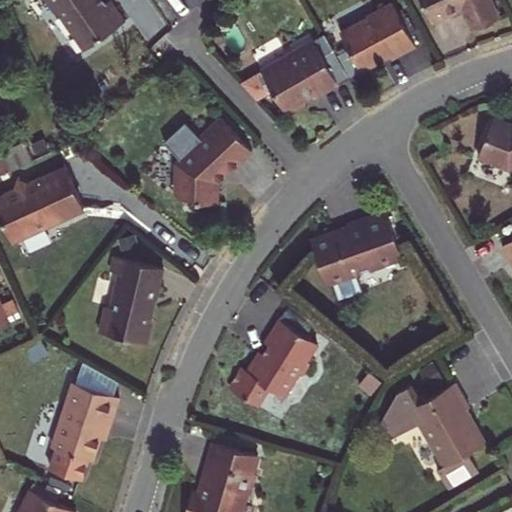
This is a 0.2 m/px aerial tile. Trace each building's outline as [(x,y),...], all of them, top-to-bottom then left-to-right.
[(45,0),(55,12),(62,13),(86,49),(126,21),(111,0),(105,5),(101,0),(45,0)] [(419,0),(430,23),(462,7),(473,30),(500,18),(491,0),(419,0)] [(341,33),(361,71),(390,56),(392,59),(416,46),(393,3),(367,17),(368,19),(341,33)] [(274,90),(287,114),(307,103),(303,97),(312,92),(315,98),(339,83),(314,40),(262,70),(241,83),(257,100),(274,90)] [(202,139),(224,119),(222,117),(201,137),(202,139)] [(511,124),(494,117),(479,156),(508,168),(511,166),(511,124)] [(218,203),(219,182),(253,151),(224,119),(202,139),(201,137),(179,157),(181,159),(177,163),(176,192),(181,197),(197,198),(197,202),(218,203)] [(0,159),(6,173),(33,160),(30,154),(24,140),(21,134),(0,143),(0,159)] [(30,154),(39,150),(33,137),(24,140),(30,154)] [(0,213),(13,241),(84,207),(65,167),(57,171),(55,169),(30,181),(18,178),(15,188),(0,195),(0,213)] [(312,239),(327,284),(403,258),(387,212),(375,216),(375,215),(348,224),(351,231),(340,235),(333,231),(312,239)] [(511,239),(502,245),(511,261),(511,239)] [(164,267),(115,255),(111,272),(119,274),(110,308),(106,307),(100,332),(125,339),(125,338),(147,343),(153,319),(149,318),(154,298),(156,299),(164,267)] [(0,323),(11,319),(0,295),(0,323)] [(243,367),(230,387),(257,405),(270,386),(279,392),(287,390),(298,375),(304,373),(309,366),(308,358),(318,342),(281,318),(265,342),(269,344),(264,353),(260,351),(248,370),(243,367)] [(73,382),(53,446),(94,460),(105,423),(110,425),(120,396),(73,382)] [(468,408),(470,407),(456,382),(421,402),(411,385),(398,392),(381,424),(391,440),(420,423),(445,466),(438,470),(449,489),(479,472),(469,453),(484,444),(475,428),(469,426),(472,415),(468,408)] [(254,473),(260,454),(213,441),(205,468),(210,470),(207,481),(202,480),(198,495),(192,494),(186,511),(241,511),(247,493),(252,494),(257,474),(254,473)] [(210,470),(205,468),(202,480),(207,481),(210,470)] [(42,494),(30,488),(18,511),(75,511),(76,510),(56,501),(60,494),(46,487),(42,494)] [(60,494),(56,501),(76,510),(79,503),(60,494)]
